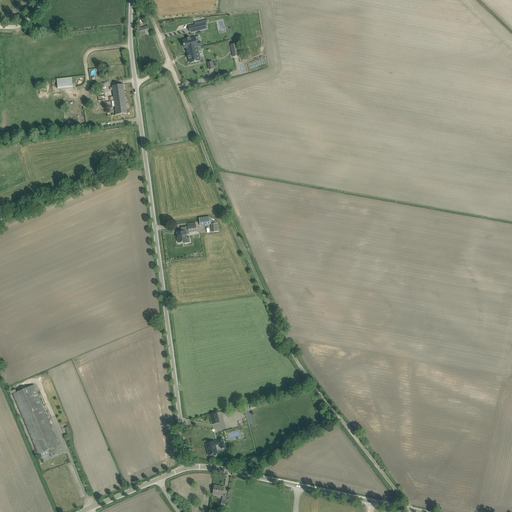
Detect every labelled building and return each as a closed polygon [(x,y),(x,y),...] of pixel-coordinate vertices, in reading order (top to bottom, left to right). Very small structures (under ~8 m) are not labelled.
[(205,21),(195,23),(195,25),(196,31),(203,30),(202,27),(206,26),(205,21)] [(141,36),(146,34),(145,31),(149,30),(147,26),(139,29),(141,36)] [(187,39),(183,40),(184,44),(183,45),(184,46),(185,48),(186,48),(186,49),(197,47),(201,46),(200,42),(196,43),(195,38),(190,38),(190,37),(187,38),(187,39)] [(239,56),(237,44),(230,45),(233,57),(239,56)] [(197,47),(186,49),(188,56),(188,59),(189,59),(190,63),(194,62),(196,62),(200,60),(197,47)] [(72,77),(57,79),(58,89),(73,88),(72,77)] [(114,100),(125,99),(123,84),(113,86),(114,100)] [(116,115),(122,114),(127,113),(125,99),(114,100),(116,115)] [(199,218),(200,226),(210,224),(209,216),(199,218)] [(188,233),(197,231),(196,225),(187,227),(188,231),(177,232),(178,242),(184,242),(184,244),(190,243),(189,237),(186,237),(186,234),(189,234),(188,233)] [(51,457),(61,453),(58,446),(59,446),(34,385),(13,394),(38,454),(48,450),(51,457)] [(212,424),(217,423),(220,422),(217,413),(210,415),(212,424)] [(214,441),(206,444),(207,448),(208,448),(210,455),(209,455),(217,453),(215,445),(220,444),(221,448),(225,447),(223,439),(219,440),(219,441),(214,442),(214,441)] [(223,496),(223,493),(224,488),(221,487),(221,486),(214,485),(213,494),(223,496)]
